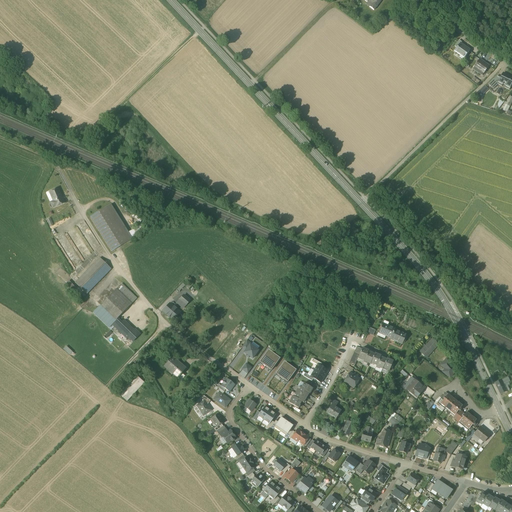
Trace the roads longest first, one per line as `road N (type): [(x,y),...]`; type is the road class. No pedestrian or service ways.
road 1 (residential): [(247,386),(163,321),(128,281),(54,162)]
road 2 (primary): [(362,203),(171,0)]
road 3 (primary): [(500,409),(434,285),(362,203)]
road 4 (unclassified): [(505,63),(362,203)]
road 5 (residential): [(247,386),(230,420),(263,468),(318,511)]
